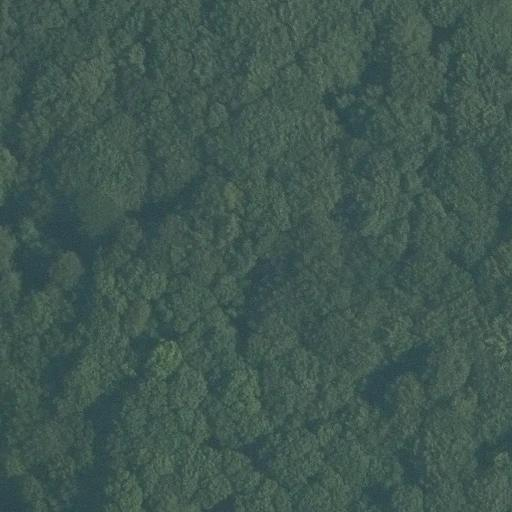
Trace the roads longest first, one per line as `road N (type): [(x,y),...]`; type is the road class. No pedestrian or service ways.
road 1 (track): [(0,290),(128,511)]
road 2 (track): [(400,100),(304,56),(227,0)]
